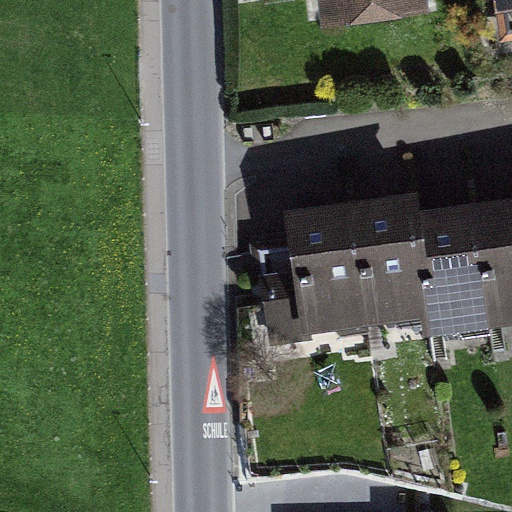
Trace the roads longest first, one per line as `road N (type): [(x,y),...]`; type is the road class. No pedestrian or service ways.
road 1 (unclassified): [(202,511),(193,163)]
road 2 (residential): [(193,163),(511,132)]
road 3 (unclassified): [(193,163),(188,0)]
